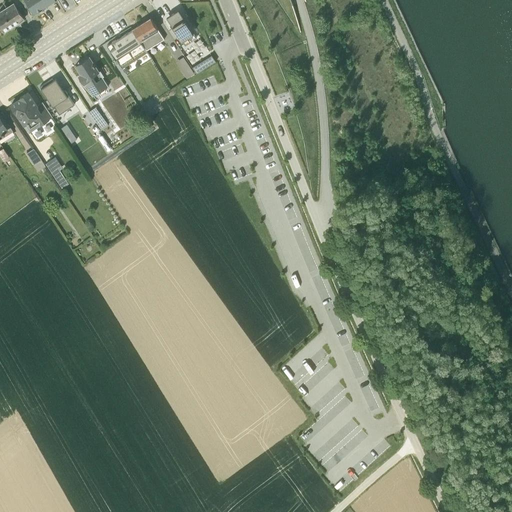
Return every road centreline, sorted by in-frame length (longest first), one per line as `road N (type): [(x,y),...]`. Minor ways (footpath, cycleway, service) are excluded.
road 1 (unclassified): [(414,436),(226,0)]
road 2 (primary): [(0,72),(112,0)]
